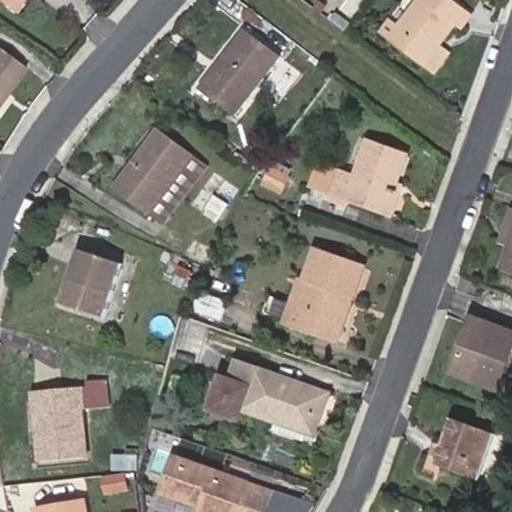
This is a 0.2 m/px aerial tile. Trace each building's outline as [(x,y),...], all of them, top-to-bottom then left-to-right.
[(0,0),(0,1),(16,14),(27,0),(0,0)] [(27,0),(16,14),(23,19),(38,0),(27,0)] [(480,29),(439,0),(438,0),(397,55),(438,84),(448,71),(441,66),(463,38),(469,43),(480,29)] [(258,38),(251,46),(279,68),(286,59),(258,38)] [(279,68),(251,46),(207,103),(241,128),(284,72),(279,68)] [(3,60),(0,64),(0,124),(33,81),(3,60)] [(200,171),(166,144),(121,200),(155,228),(200,171)] [(352,189),(344,212),(394,230),(416,171),(377,157),(365,194),(352,189)] [(200,171),(155,228),(169,238),(214,182),(200,171)] [(329,207),(344,212),(352,189),(338,183),(329,207)] [(280,201),(265,196),(260,212),(275,216),(280,201)] [(69,319),(111,332),(128,276),(86,263),(79,286),(70,315),(69,319)] [(321,297),(305,340),(348,355),(354,338),(349,336),(358,312),(363,314),(373,285),(322,266),(312,293),(321,297)] [(70,315),(79,286),(73,284),(64,314),(70,315)] [(297,336),(305,340),(321,297),(312,293),(303,320),(297,335),(297,336)] [(224,320),(208,314),(202,328),(218,334),(224,320)] [(287,314),(282,329),(297,335),(303,320),(287,314)] [(467,364),(459,386),(504,403),(511,381),(511,344),(486,335),(474,366),(467,364)] [(233,410),(228,424),(252,433),(256,423),(290,435),(291,430),(322,441),(335,406),(249,376),(243,394),(234,391),(228,409),(233,410)] [(44,406),(52,477),(95,473),(91,424),(98,423),(96,401),(44,406)] [(462,432),(453,458),(446,477),(488,491),(504,447),(462,432)] [(446,477),(453,458),(447,456),(437,484),(443,487),(446,477)] [(195,497),(189,511),(191,511),(274,511),(278,504),(186,471),(178,490),(195,497)] [(173,505),(189,511),(195,497),(178,490),(173,505)]
